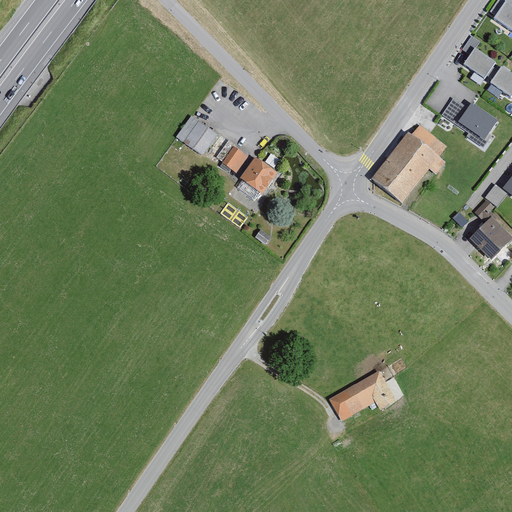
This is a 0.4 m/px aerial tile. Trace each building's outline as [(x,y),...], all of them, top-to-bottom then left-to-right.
[(511,5),(504,0),(502,0),(491,17),(511,32),(511,5)] [(473,51),(462,67),(483,81),(494,65),(473,51)] [(511,76),(500,68),(488,85),(509,99),(511,93),(511,76)] [(450,99),(439,116),(484,148),(494,135),(490,132),(497,122),(471,104),(466,110),(450,99)] [(205,155),(217,163),(232,141),(219,133),(216,138),(191,121),(176,142),(202,159),(205,155)] [(371,182),(402,207),(428,174),(434,178),(445,165),(407,136),(371,182)] [(222,166),(235,175),(246,159),(232,150),(222,166)] [(276,176),(253,161),(239,182),(262,197),(276,176)] [(511,177),(502,188),(511,196),(511,177)] [(484,220),(487,224),(469,243),(491,264),(511,242),(511,239),(488,217),(494,211),(486,203),(474,216),(482,222),(484,220)] [(341,424),(375,405),(379,413),(395,404),(379,374),(329,403),(341,424)]
